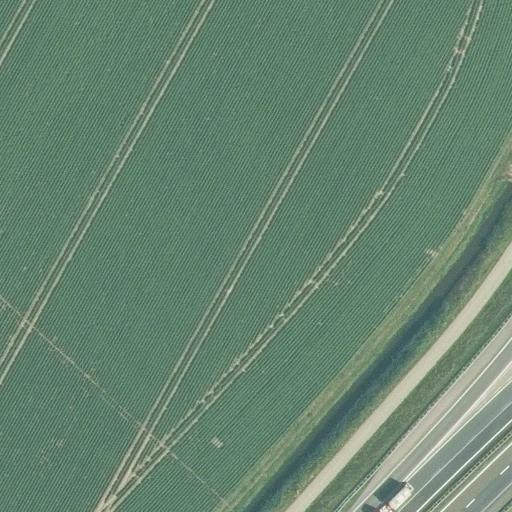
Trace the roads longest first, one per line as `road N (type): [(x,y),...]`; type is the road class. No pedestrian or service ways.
road 1 (unclassified): [(290,511),(511,256)]
road 2 (motorway): [(511,347),(381,511)]
road 3 (motorway): [(511,403),(399,511)]
